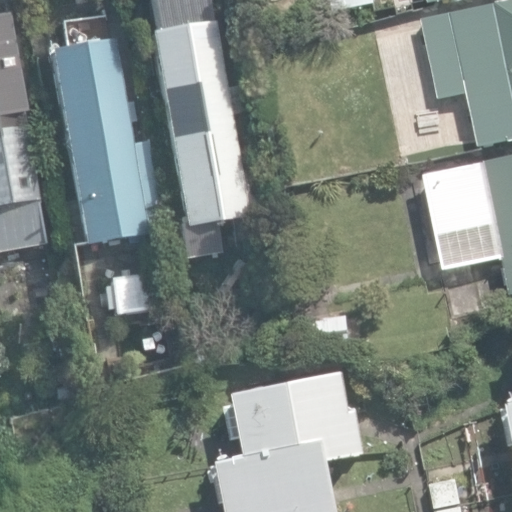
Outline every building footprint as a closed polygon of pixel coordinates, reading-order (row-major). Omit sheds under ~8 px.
[(330,0),(332,12),(372,4),(371,0),(330,0)] [(473,110),(482,149),(511,142),(511,0),(423,20),(425,30),(415,32),(418,49),(430,47),(441,98),(454,95),(458,113),(473,110)] [(0,253),(44,244),(35,201),(41,200),(19,92),(32,89),(27,67),(15,69),(2,7),(0,6),(0,253)] [(175,226),(182,262),(222,254),(220,246),(267,237),(254,171),(241,173),(230,118),(246,114),(240,87),(224,90),(212,25),(202,27),(188,15),(165,20),(156,33),(146,35),(183,225),(175,226)] [(47,56),(83,249),(162,234),(148,160),(132,163),(110,44),(47,56)] [(511,154),(424,173),(443,269),(501,257),(509,295),(511,294),(511,154)] [(110,278),(116,316),(162,309),(155,270),(110,278)] [(296,355),(349,349),(345,315),(293,321),(296,355)] [(217,458),(227,511),(341,511),(332,461),(367,454),(358,408),(351,409),(344,371),(233,392),(245,453),(217,458)] [(430,484),(436,511),(464,511),(457,478),(430,484)]
